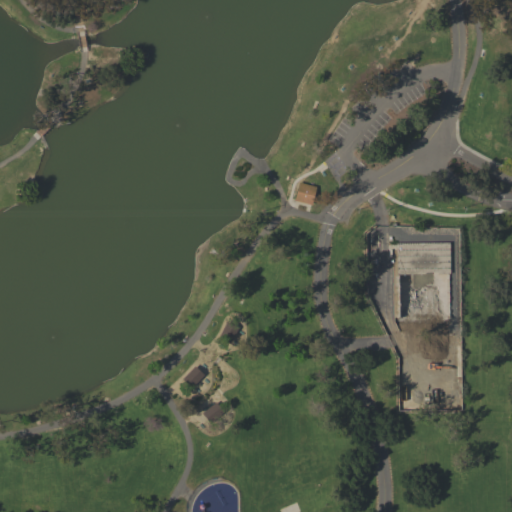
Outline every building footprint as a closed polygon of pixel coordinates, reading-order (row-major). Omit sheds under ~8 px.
[(301,182),(295,201),(311,206),(317,187),(301,182)] [(448,243),(428,243),(428,262),(449,262),(448,243)] [(397,275),(395,287),(405,289),(401,310),(414,312),(419,287),(416,287),(417,282),(412,281),(412,278),(397,275)] [(202,376),(194,367),(182,378),(190,387),(202,376)] [(208,423),(201,414),(215,403),(222,412),(208,423)]
